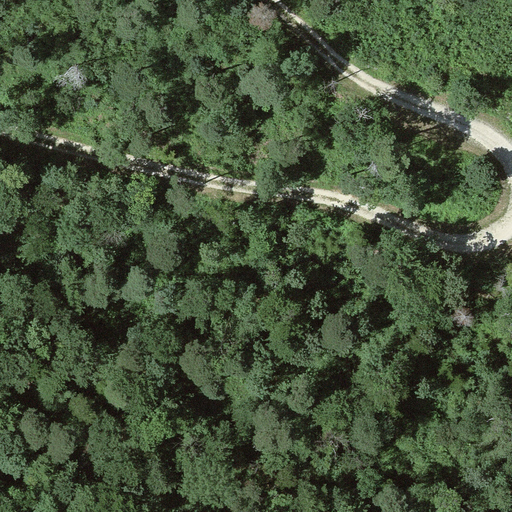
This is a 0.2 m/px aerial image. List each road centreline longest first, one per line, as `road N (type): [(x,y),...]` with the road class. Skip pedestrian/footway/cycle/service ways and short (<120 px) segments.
road 1 (track): [(0,121),(179,173),(338,197),(477,239),(511,223)]
road 2 (track): [(511,157),(479,123),(378,89),(263,0)]
